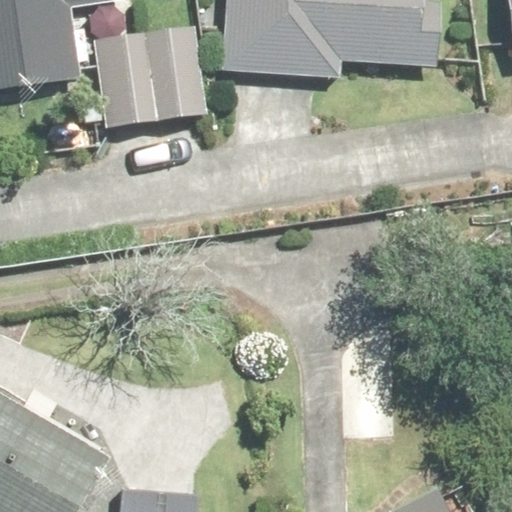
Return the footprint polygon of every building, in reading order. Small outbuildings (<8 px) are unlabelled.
[(66,0),(0,0),(0,131),(12,130),(4,50),(71,43),(66,0)] [(360,1),(293,0),(165,0),(157,118),(273,125),(273,126),(357,128),(360,1)] [(511,0),(477,0),(478,6),(428,11),(438,117),(511,110),(511,0)] [(140,73),(30,83),(39,179),(149,170),(140,73)] [(511,262),(465,267),(480,416),(511,412),(511,262)] [(0,511),(58,511),(60,510),(0,473),(0,511)]
